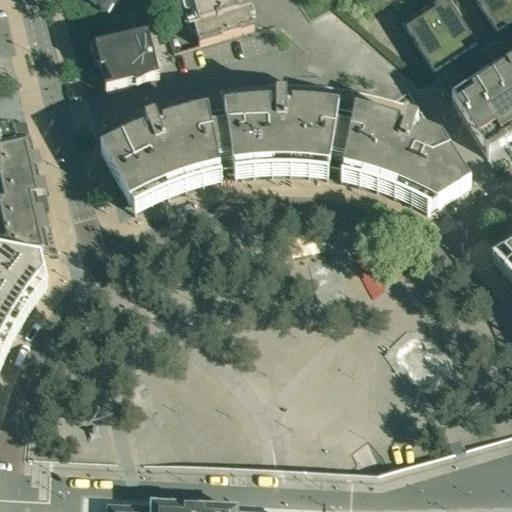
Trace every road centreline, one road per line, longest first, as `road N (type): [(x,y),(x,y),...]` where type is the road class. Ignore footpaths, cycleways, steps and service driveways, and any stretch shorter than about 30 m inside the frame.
road 1 (residential): [(433,258),(337,219),(272,211),(171,232),(101,273)]
road 2 (residential): [(101,273),(30,0)]
road 3 (residential): [(0,455),(39,352),(101,273)]
road 4 (residential): [(433,258),(511,349)]
